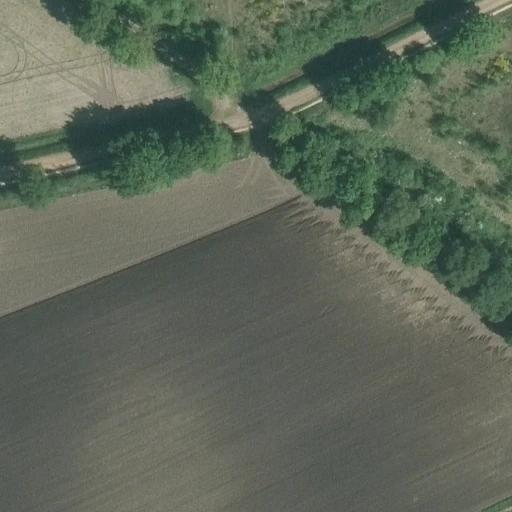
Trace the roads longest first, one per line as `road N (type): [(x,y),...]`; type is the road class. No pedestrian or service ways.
road 1 (track): [(249,120),(502,0)]
road 2 (track): [(0,176),(249,120)]
road 3 (track): [(99,0),(249,120)]
